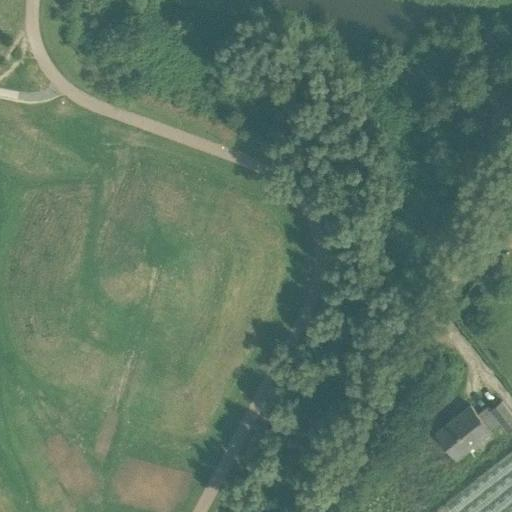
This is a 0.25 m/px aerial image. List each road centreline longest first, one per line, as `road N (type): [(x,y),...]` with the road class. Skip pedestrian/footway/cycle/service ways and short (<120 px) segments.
road 1 (unclassified): [(313,511),(511,183)]
road 2 (unknown): [(0,331),(63,511)]
